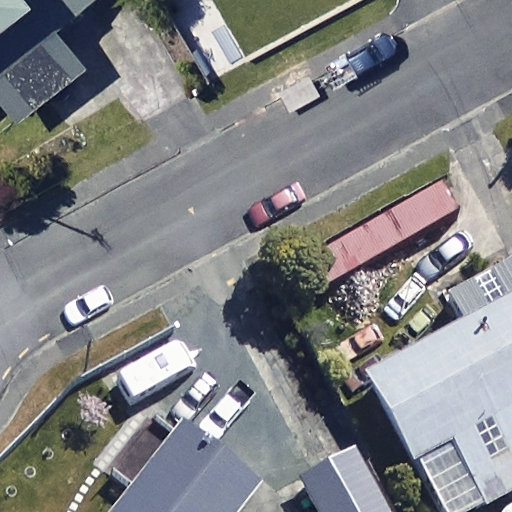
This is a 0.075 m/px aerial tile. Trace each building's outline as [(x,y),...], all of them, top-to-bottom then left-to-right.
[(0,0),(0,91),(27,130),(144,47),(111,0),(0,0)] [(456,230),(439,200),(307,271),(323,301),(456,230)] [(511,315),(368,393),(431,511),(498,511),(511,505),(511,315)] [(253,511),(262,501),(183,439),(125,511),(253,511)] [(379,511),(350,459),(300,487),(313,511),(379,511)]
